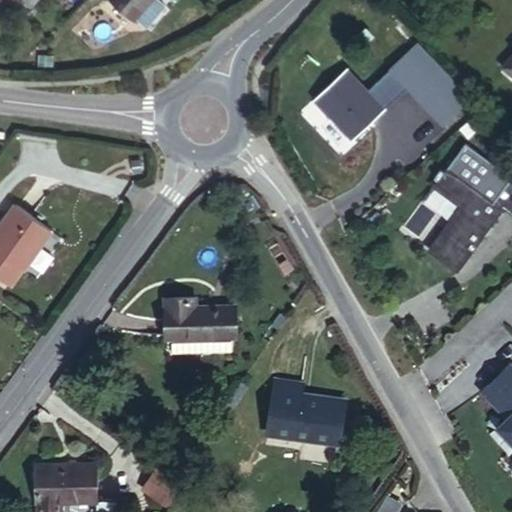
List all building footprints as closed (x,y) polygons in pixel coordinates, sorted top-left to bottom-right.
[(26,0),(8,0),(19,9),(26,0)] [(106,0),(104,3),(131,24),(132,23),(150,0),(106,0)] [(150,0),(132,23),(144,32),(162,9),(150,0)] [(440,130),(466,105),(413,50),(406,57),(400,49),(388,59),(395,69),(387,76),(440,130)] [(511,80),(511,55),(499,71),(511,80)] [(382,110),(343,64),(311,95),(353,140),(382,110)] [(511,216),(511,179),(465,147),(449,170),(445,172),(433,188),(463,209),(433,253),(461,273),(503,211),(511,216)] [(20,272),(45,235),(7,209),(0,220),(0,285),(2,286),(15,268),(20,272)] [(242,335),(241,305),(212,305),(212,295),(157,297),(158,338),(165,338),(226,336),(242,335)] [(225,350),(226,336),(165,338),(165,351),(225,350)] [(511,365),(508,362),(480,390),(506,416),(497,426),(511,441),(511,365)] [(340,438),(344,402),(326,401),(327,389),(277,385),(274,432),(340,438)] [(91,511),(90,462),(27,462),(28,511),(91,511)] [(174,488),(151,471),(139,487),(162,504),(174,488)] [(384,493),(376,511),(393,511),(399,499),(384,493)]
